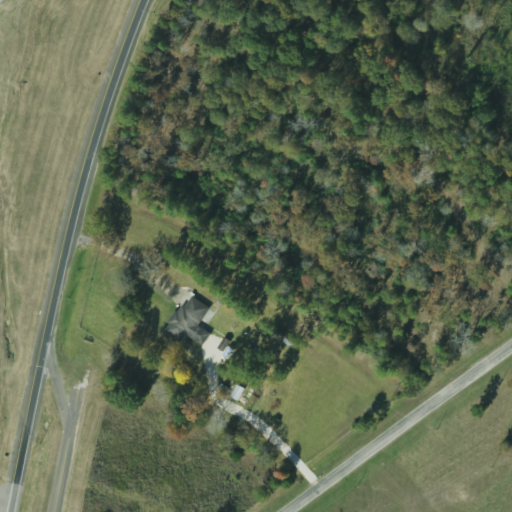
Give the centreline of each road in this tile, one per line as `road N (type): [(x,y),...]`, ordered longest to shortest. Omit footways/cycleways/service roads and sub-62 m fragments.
road 1 (trunk): [(7,511),(68,208),(135,0)]
road 2 (residential): [(281,511),(511,342)]
road 3 (residential): [(53,511),(84,361)]
